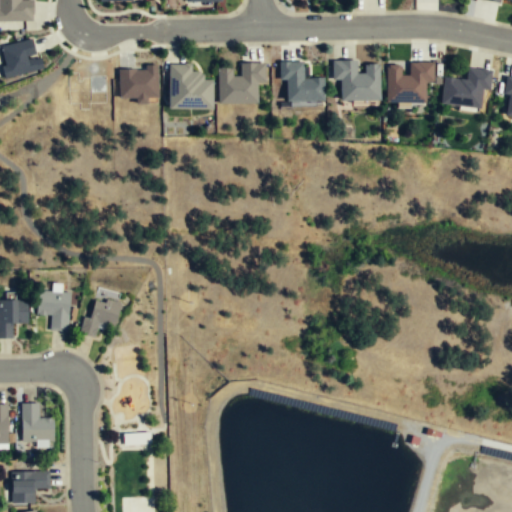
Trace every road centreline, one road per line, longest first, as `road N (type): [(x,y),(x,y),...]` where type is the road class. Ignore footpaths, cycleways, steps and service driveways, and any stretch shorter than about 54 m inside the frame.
road 1 (residential): [(511,40),(422,24),(104,32),(78,26)]
road 2 (track): [(511,448),(468,438),(435,447),(415,511)]
road 3 (residential): [(82,511),(72,372)]
